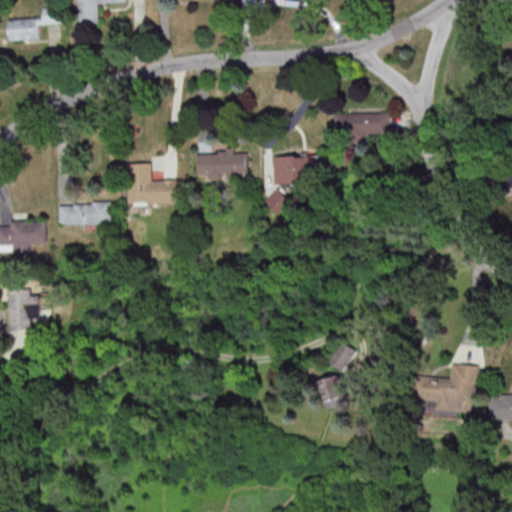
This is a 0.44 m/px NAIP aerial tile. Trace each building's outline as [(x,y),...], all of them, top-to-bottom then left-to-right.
[(127,1),(127,0),(79,0),(80,23),(100,22),(99,2),(127,1)] [(9,19),(10,39),(39,38),(39,23),(59,22),(58,6),(43,7),(44,17),(9,19)] [(391,134),(390,112),(335,113),(336,139),(370,138),(370,134),(391,134)] [(199,174),(210,173),(210,178),(223,177),(223,173),(249,172),(248,152),(236,152),(236,150),(198,152),(199,174)] [(275,156),(276,182),(326,180),(325,155),(275,156)] [(129,163),(130,203),(179,201),(178,179),(153,180),(153,162),(129,163)] [(511,167),(501,170),(504,189),(511,187),(511,167)] [(293,200),(280,187),(268,200),(281,213),(293,200)] [(113,203),(61,202),(60,223),(113,224),(113,203)] [(0,225),(0,251),(16,251),(32,251),(32,243),(48,242),(48,220),(12,221),(12,225),(0,225)] [(12,330),(35,329),(34,318),(43,317),(42,295),(32,295),(32,288),(11,289),(12,330)] [(330,360),(342,370),(357,351),(344,341),(330,360)] [(451,378),(417,374),(415,398),(438,401),(437,411),(475,415),(480,365),(453,362),(451,378)] [(320,379),(325,401),(345,396),(341,375),(320,379)] [(511,393),(490,394),(490,419),(511,418),(511,393)]
